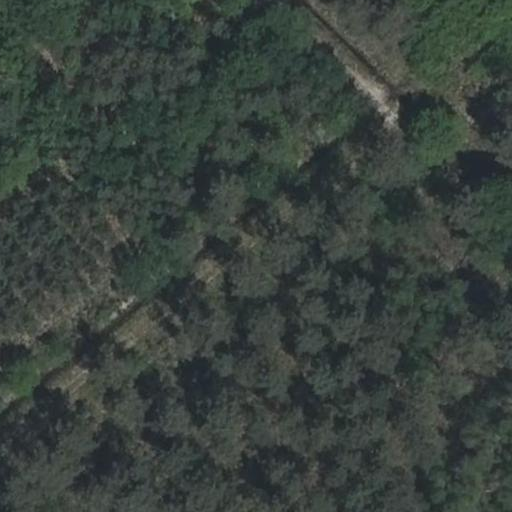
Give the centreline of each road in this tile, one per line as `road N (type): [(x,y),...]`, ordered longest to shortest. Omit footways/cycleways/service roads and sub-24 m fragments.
road 1 (track): [(403,111),(0,441)]
road 2 (track): [(288,0),(511,217)]
